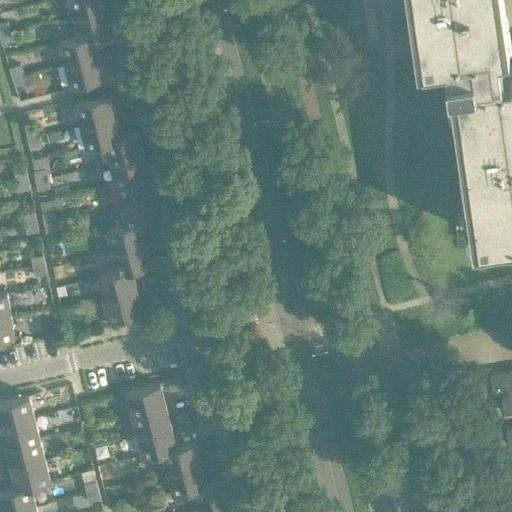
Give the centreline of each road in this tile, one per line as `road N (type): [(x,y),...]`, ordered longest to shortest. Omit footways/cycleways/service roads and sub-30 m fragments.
road 1 (tertiary): [(215,0),(293,300)]
road 2 (tertiary): [(325,294),(252,0)]
road 3 (tertiary): [(381,511),(325,294)]
road 4 (tertiary): [(293,300),(347,511)]
road 5 (residential): [(190,332),(181,299),(189,268),(155,132)]
road 6 (residential): [(0,381),(190,332)]
